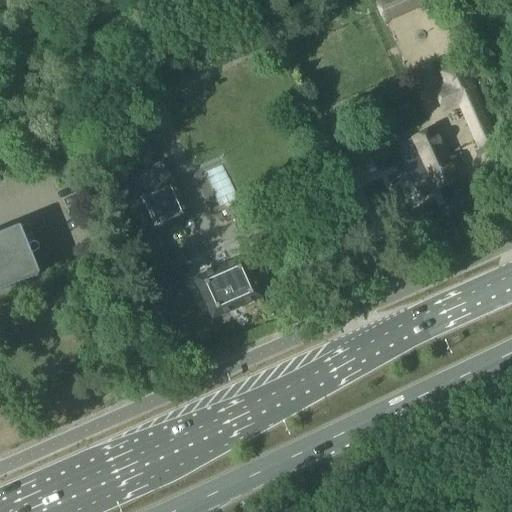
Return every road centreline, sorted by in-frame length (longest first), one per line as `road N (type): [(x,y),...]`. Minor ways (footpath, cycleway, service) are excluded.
road 1 (primary): [(511,289),(9,511)]
road 2 (primary): [(171,511),(511,352)]
